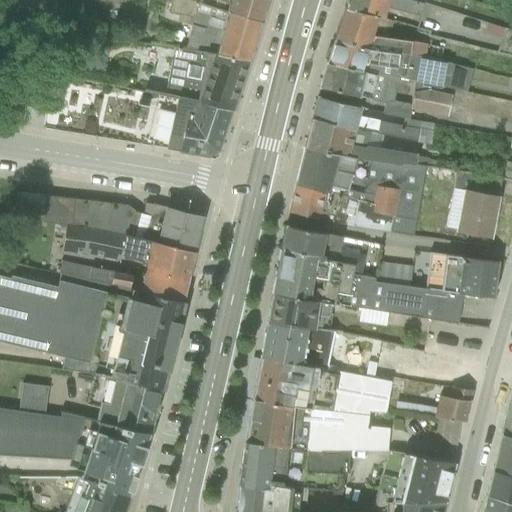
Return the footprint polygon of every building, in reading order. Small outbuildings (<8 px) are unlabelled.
[(192,27),(253,43),(260,22),(173,0),(171,0),(168,13),(179,16),(176,22),(192,27)] [(173,0),(260,22),(266,0),(173,0)] [(346,0),(344,9),(384,19),(386,8),(419,17),(422,5),(405,0),(346,0)] [(424,60),(444,64),(446,55),(441,54),(442,48),(410,42),(371,36),(373,30),(389,33),(392,22),(384,19),(344,9),(332,40),(372,55),(424,60)] [(192,27),(185,50),(248,61),(253,43),(192,27)] [(511,32),(503,30),(496,52),(511,56),(511,32)] [(324,62),(398,78),(413,81),(412,91),(429,90),(441,89),(465,93),(471,70),(444,64),(424,60),(372,55),(332,40),(324,62)] [(164,96),(231,110),(248,61),(185,50),(173,48),(164,96)] [(324,62),(319,89),(383,103),(381,114),(402,119),(407,120),(409,110),(410,104),(393,101),(398,78),(324,62)] [(412,91),(410,104),(409,110),(446,117),(450,95),(429,90),(412,91)] [(224,133),(231,110),(164,96),(156,94),(152,116),(224,133)] [(310,119),(382,134),(430,145),(433,124),(407,120),(402,119),(400,126),(358,117),(360,109),(317,98),(310,119)] [(224,133),(152,116),(145,146),(208,158),(217,152),(224,133)] [(310,119),(303,147),(369,159),(427,167),(439,169),(440,158),(380,149),(382,134),(310,119)] [(294,184),(358,200),(369,159),(303,147),(294,184)] [(500,179),(511,181),(511,163),(503,162),(500,179)] [(427,167),(419,201),(429,203),(433,185),(452,189),(445,229),(489,238),(500,179),(439,169),(427,167)] [(294,184),(288,213),(351,227),(358,200),(294,184)] [(13,219),(65,226),(193,252),(201,218),(144,204),(141,215),(137,213),(126,205),(16,193),(13,219)] [(142,271),(185,282),(193,252),(65,226),(62,251),(90,255),(118,262),(120,255),(140,260),(138,266),(143,268),(142,271)] [(285,227),(279,250),(360,275),(363,257),(338,251),(340,238),(285,227)] [(270,295),(333,305),(354,308),(360,275),(279,250),(270,295)] [(461,294),(491,298),(496,262),(438,254),(436,268),(427,267),(423,289),(461,294)] [(93,334),(168,353),(181,301),(138,291),(129,289),(132,275),(60,262),(56,282),(103,294),(93,334)] [(142,271),(138,291),(181,301),(185,282),(142,271)] [(360,275),(354,308),(456,324),(461,294),(423,289),(376,283),(372,282),(373,279),(360,275)] [(93,334),(103,294),(56,282),(53,288),(7,276),(5,281),(0,279),(0,340),(65,357),(62,368),(83,374),(93,334)] [(270,295),(266,323),(306,329),(328,333),(333,305),(270,295)] [(259,357),(390,388),(401,391),(404,374),(370,366),(370,360),(323,351),(324,347),(303,343),(306,329),(266,323),(259,357)] [(83,374),(92,376),(159,389),(168,353),(93,334),(83,374)] [(453,378),(457,360),(351,337),(349,346),(421,360),(418,370),(453,378)] [(251,397),(367,411),(384,414),(390,388),(259,357),(251,397)] [(95,421),(148,432),(159,389),(92,376),(86,403),(99,406),(95,421)] [(3,407),(30,411),(33,385),(7,382),(3,407)] [(501,433),(511,436),(511,388),(511,389),(501,433)] [(459,422),(464,423),(471,392),(450,389),(448,398),(438,396),(435,408),(396,402),(394,412),(435,418),(459,422)] [(242,442),(347,450),(385,450),(388,428),(367,426),(367,411),(251,397),(242,442)] [(128,497),(148,432),(95,421),(0,407),(0,454),(70,457),(85,463),(79,480),(128,497)] [(455,446),(459,422),(435,418),(431,442),(455,446)] [(511,436),(501,433),(493,468),(511,472),(511,436)] [(242,442),(239,486),(306,490),(339,492),(340,474),(347,474),(347,450),(242,442)] [(378,488),(443,504),(453,463),(387,451),(378,488)] [(485,496),(511,502),(511,472),(493,468),(485,496)] [(75,478),(64,511),(122,511),(128,497),(79,480),(75,478)] [(234,511),(303,511),(306,490),(239,486),(234,511)] [(440,511),(443,504),(378,488),(371,511),(440,511)] [(481,511),(511,511),(511,502),(485,496),(481,511)]
